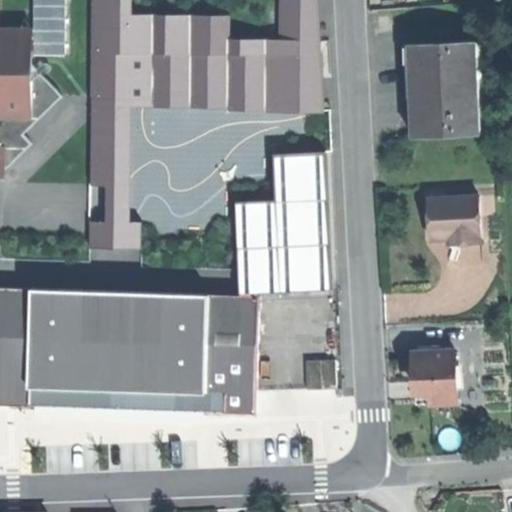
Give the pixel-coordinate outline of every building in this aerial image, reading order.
[(34,0),(35,53),(68,52),(67,0),(34,0)] [(130,0),(92,0),(90,184),(105,184),(104,222),(89,222),(88,247),(140,247),(140,221),(137,221),(138,112),(321,114),(321,109),(321,0),(277,0),(277,39),(230,38),(230,15),(131,14),(130,0)] [(34,28),(0,28),(0,31),(33,64),(34,28)] [(33,64),(0,31),(0,169),(5,169),(32,142),(23,133),(62,94),(33,64)] [(416,90),(418,135),(476,132),(472,41),(414,43),(416,90)] [(276,155),(276,201),(238,202),(239,293),(256,293),(326,293),(326,154),(276,155)] [(480,194),(430,197),(431,219),(432,237),(451,236),(452,239),(466,238),(466,243),(483,242),(480,194)] [(164,267),(165,284),(211,281),(210,265),(164,267)] [(239,293),(0,286),(0,404),(33,405),(33,417),(116,420),(200,423),(200,411),(254,413),(256,293),(239,293)] [(458,400),(455,349),(415,351),(416,379),(418,402),(458,400)] [(324,387),(323,358),(307,359),(308,388),(324,387)] [(338,358),(323,358),(324,387),(339,387),(338,358)]
